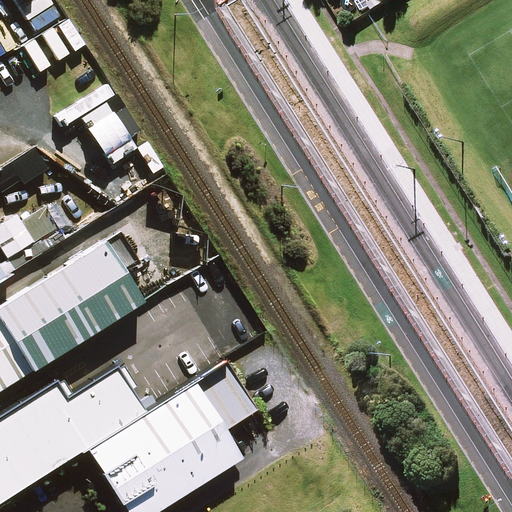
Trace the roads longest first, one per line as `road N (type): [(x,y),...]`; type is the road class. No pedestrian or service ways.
road 1 (secondary): [(511,487),(210,0)]
road 2 (secondary): [(254,0),(511,408)]
